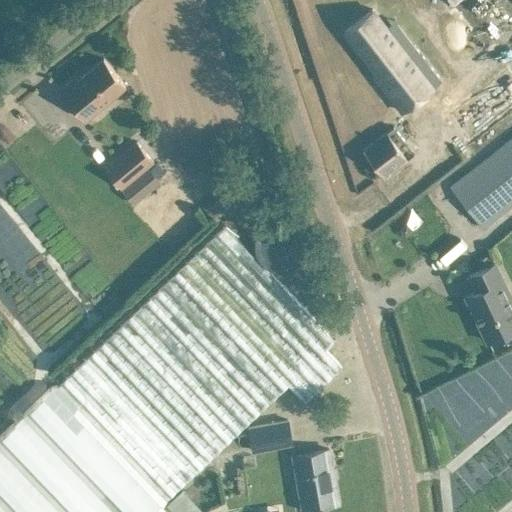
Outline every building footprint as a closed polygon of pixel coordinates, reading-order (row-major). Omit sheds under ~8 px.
[(372,8),(344,30),(377,72),(374,74),(402,110),(442,79),(414,43),(405,50),(387,26),(372,8)] [(78,79),(75,76),(61,88),(86,119),(127,85),(104,58),(78,79)] [(52,82),(35,93),(65,134),(81,122),(52,82)] [(363,149),(384,176),(414,153),(393,126),(363,149)] [(511,137),(451,185),(483,226),(486,229),(511,208),(511,137)] [(161,180),(148,165),(153,160),(136,140),(104,167),(134,203),(161,180)] [(256,211),(236,181),(202,204),(211,217),(226,206),(232,215),(238,209),(246,218),(256,211)] [(225,225),(59,385),(0,439),(0,511),(171,511),(164,503),(174,494),(288,384),(304,401),(327,379),(342,365),(325,348),(335,339),(225,225)] [(511,295),(496,262),(487,266),(469,274),(476,289),(466,294),(487,340),(511,328),(511,295)] [(248,425),(252,448),(291,442),(288,418),(248,425)] [(338,501),(338,500),(329,448),(291,455),(301,507),(338,501)] [(184,489),(170,502),(167,505),(173,511),(203,511),(204,511),(184,489)]
